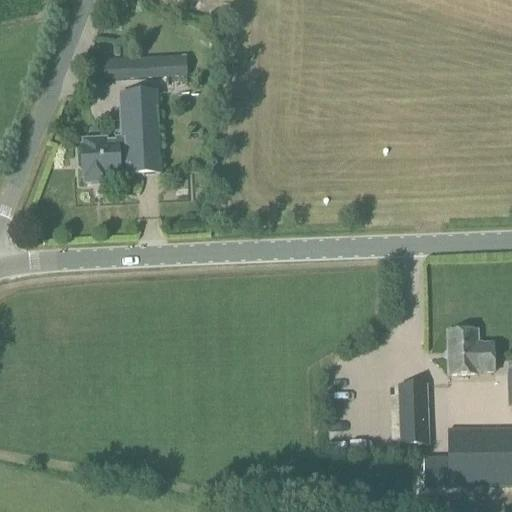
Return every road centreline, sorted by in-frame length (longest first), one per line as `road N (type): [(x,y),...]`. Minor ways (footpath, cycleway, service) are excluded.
road 1 (unclassified): [(0,270),(90,256),(511,235)]
road 2 (unclassified): [(0,226),(85,0)]
